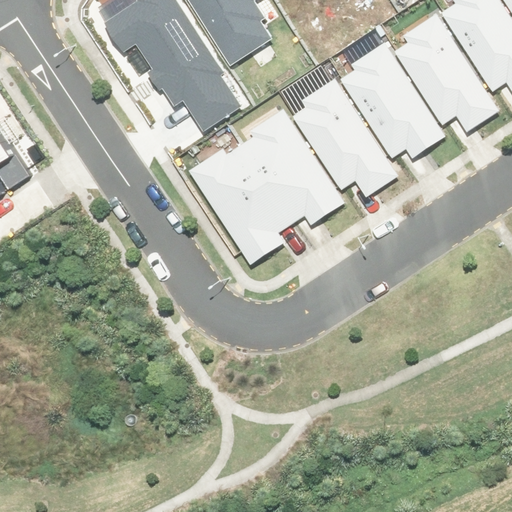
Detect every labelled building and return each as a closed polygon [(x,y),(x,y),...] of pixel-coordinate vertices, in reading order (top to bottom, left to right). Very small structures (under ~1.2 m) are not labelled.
[(226,72),(180,0),(142,0),(106,23),(125,52),(140,43),(158,71),(153,74),(176,108),(188,100),(207,128),(239,108),(219,76),(226,72)] [(187,0),(230,65),(274,36),(251,0),(187,0)] [(424,0),(395,0),(405,14),(424,0)] [(511,13),(503,0),(459,0),(446,9),(501,91),(511,84),(511,13)] [(505,112),(440,15),(412,34),(418,43),(403,53),(451,125),(464,116),(475,132),(505,112)] [(451,138),(390,45),(346,75),(407,167),(451,138)] [(405,177),(341,82),(298,110),(350,189),(363,180),(374,197),(405,177)] [(248,148),(297,225),(313,216),(319,225),(349,206),(289,113),(262,131),(266,137),(248,148)] [(0,133),(0,195),(1,197),(29,178),(0,133)] [(297,225),(248,148),(235,157),(231,152),(199,173),(258,265),(289,245),(283,235),(297,225)]
